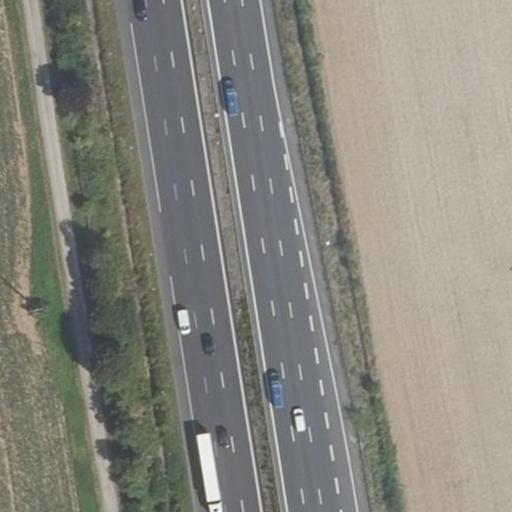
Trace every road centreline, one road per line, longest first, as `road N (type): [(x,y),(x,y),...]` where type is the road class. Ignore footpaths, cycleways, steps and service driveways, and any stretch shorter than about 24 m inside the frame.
road 1 (trunk): [(317,511),(235,0)]
road 2 (trunk): [(154,0),(234,511)]
